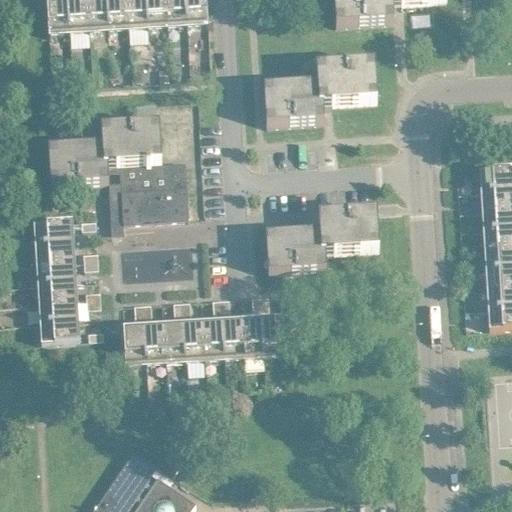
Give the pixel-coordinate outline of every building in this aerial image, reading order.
[(74,37),(71,0),(71,1),(53,2),(53,0),(51,0),(54,39),(55,39),(55,37),(74,36),(74,37)] [(72,0),(71,0),(74,37),(75,37),(75,35),(93,34),(93,36),(94,36),(91,0),(86,0),(73,1),(72,0)] [(91,0),(94,36),(94,34),(113,33),(113,35),(111,0),(91,0)] [(111,0),(113,35),(114,35),(114,33),(132,32),(132,34),(133,34),(130,0),(111,0)] [(130,0),(133,34),(134,34),(133,32),(152,31),(152,33),(153,33),(150,0),(130,0)] [(150,0),(153,33),(153,31),(171,30),(171,32),(172,31),(170,0),(150,0)] [(170,0),(172,31),(173,31),(173,30),(191,28),(191,30),(192,30),(189,0),(170,0)] [(189,0),(192,30),(192,28),(211,27),(211,29),(212,29),(210,0),(189,0)] [(445,5),(444,0),(344,0),(346,28),(398,25),(397,8),(445,5)] [(375,106),(375,104),(373,67),(321,71),(322,87),(274,90),(276,129),(328,125),(327,109),(375,106)] [(87,72),(76,73),(77,83),(87,83),(87,72)] [(172,72),(163,73),(164,85),(173,84),(172,72)] [(150,73),(139,74),(140,83),(151,82),(150,73)] [(141,107),(142,130),(158,129),(159,129),(157,106),(141,107)] [(112,170),(124,170),(160,167),(158,129),(106,132),(107,149),(59,152),(61,190),(113,187),(112,170)] [(189,165),(160,167),(124,170),(125,186),(132,185),(132,194),(125,194),(127,226),(129,226),(129,225),(192,222),(193,222),(191,187),(189,165)] [(485,194),(485,195),(511,193),(511,172),(484,174),(484,175),(486,175),(487,194),(485,194)] [(486,214),(511,212),(511,193),(485,195),(485,196),(487,195),(488,214),(486,214)] [(487,233),(487,234),(511,232),(511,212),(486,214),(486,215),(488,215),(489,233),(487,233)] [(329,257),(377,254),(375,216),(323,219),(324,236),(276,239),(279,277),(331,274),(329,257)] [(100,233),(100,224),(86,225),(86,233),(100,233)] [(39,248),(78,246),(78,245),(76,245),(75,227),(77,227),(77,225),(38,228),(38,229),(40,229),(41,248),(39,248)] [(489,253),(489,254),(511,252),(511,232),(487,234),(488,235),(489,235),(491,253),(489,253)] [(41,267),(41,268),(79,265),(77,265),(76,247),(78,246),(39,248),(39,249),(41,249),(43,267),(41,267)] [(490,272),(490,273),(511,271),(511,252),(489,254),(491,254),(492,272),(490,272)] [(88,257),(88,265),(102,264),(102,256),(88,257)] [(102,264),(88,265),(89,273),(103,272),(102,264)] [(42,287),(80,285),(80,284),(78,284),(77,266),(79,266),(79,265),(41,268),(43,268),(44,287),(42,287)] [(491,292),(491,293),(511,291),(511,271),(490,273),(490,274),(492,274),(493,292),(491,292)] [(43,306),(43,307),(82,305),(82,304),(80,304),(79,286),(81,286),(80,285),(42,287),(42,288),(44,288),(45,306),(43,306)] [(492,312),(511,311),(511,291),(491,293),(493,293),(494,311),(492,312)] [(90,296),(91,304),(105,303),(104,295),(90,296)] [(265,315),(264,300),(256,301),(257,315),(265,315)] [(273,300),(264,300),(265,315),(273,314),(273,300)] [(233,302),(225,303),(226,317),(234,317),(233,302)] [(105,303),(91,304),(91,312),(105,311),(105,303)] [(226,317),(225,303),(217,303),(218,318),(226,317)] [(44,326),(44,327),(83,324),(83,323),(81,324),(80,305),(82,305),(43,307),(43,308),(45,307),(46,326),(44,326)] [(187,319),(186,305),(178,306),(179,320),(187,319)] [(194,305),(186,305),(187,319),(195,319),(194,305)] [(155,307),(147,308),(148,322),(156,321),(155,307)] [(148,322),(147,308),(139,308),(140,322),(148,322)] [(511,311),(492,312),(492,313),(494,313),(495,331),(494,332),(494,333),(511,331),(511,311)] [(266,324),(268,362),(269,362),(269,360),(288,359),(288,361),(289,361),(286,322),(285,322),(285,324),(266,325),(266,324)] [(83,324),(44,327),(46,327),(48,346),(46,346),(46,347),(84,345),(84,343),(82,344),(81,325),(83,325),(83,324)] [(247,325),(246,325),(249,363),(249,361),(267,360),(267,362),(268,362),(266,324),(265,324),(265,325),(247,327),(247,325)] [(227,326),(229,365),(230,365),(230,363),(248,361),(248,363),(249,363),(246,325),(245,325),(246,327),(227,328),(227,326)] [(208,327),(207,327),(209,366),(210,366),(210,364),(228,363),(228,365),(229,365),(227,326),(226,326),(226,328),(208,329),(208,327)] [(188,328),(187,328),(190,367),(191,367),(190,365),(209,364),(209,366),(207,327),(206,327),(206,329),(188,330),(188,328)] [(169,330),(168,330),(170,368),(171,368),(171,366),(189,365),(189,367),(190,367),(187,328),(187,329),(187,330),(169,332),(169,330)] [(149,331),(148,331),(151,369),(151,368),(170,366),(170,368),(168,330),(167,330),(167,332),(149,333),(149,331)] [(151,369),(148,331),(148,333),(129,334),(129,332),(128,332),(130,371),(132,371),(131,369),(150,368),(150,370),(151,369)] [(93,336),(93,344),(107,343),(107,335),(93,336)] [(98,511),(197,511),(200,508),(156,478),(161,472),(138,456),(98,511)]
